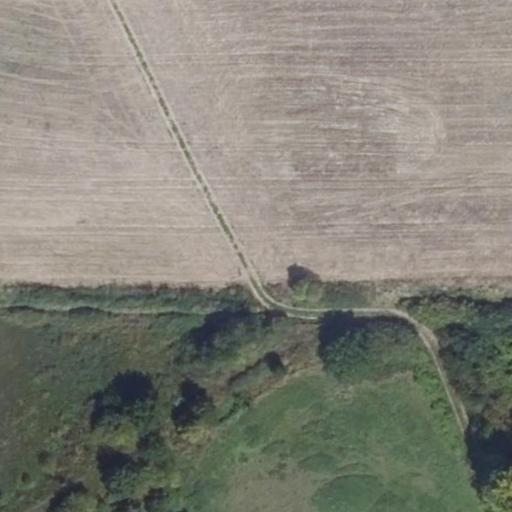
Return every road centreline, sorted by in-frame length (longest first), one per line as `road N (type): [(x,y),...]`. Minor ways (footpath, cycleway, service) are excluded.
road 1 (track): [(511,322),(424,334),(382,316),(326,319),(247,356),(21,511)]
road 2 (track): [(258,307),(177,166),(109,0)]
road 3 (track): [(501,511),(424,334)]
